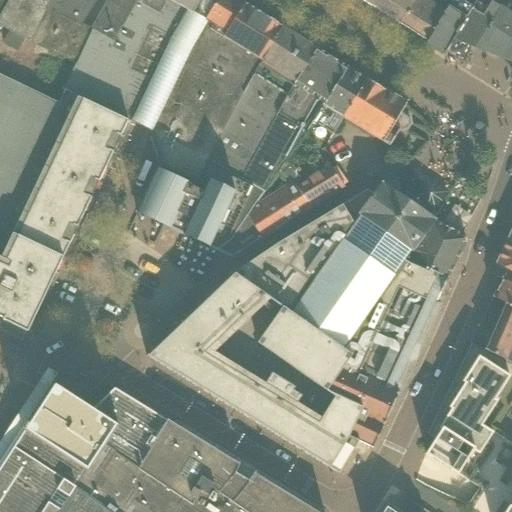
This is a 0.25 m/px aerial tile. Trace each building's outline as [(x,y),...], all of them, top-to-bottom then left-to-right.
[(10,0),(0,18),(0,26),(29,42),(31,43),(51,0),(10,0)] [(51,0),(31,43),(75,63),(76,64),(92,30),(91,30),(92,29),(82,25),(97,0),(51,0)] [(63,90),(65,91),(128,121),(149,77),(132,69),(151,31),(168,38),(172,38),(183,20),(188,10),(194,13),(201,0),(137,0),(112,40),(92,30),(76,64),(75,63),(63,90)] [(112,40),(137,0),(107,0),(92,29),(91,30),(92,30),(112,40)] [(217,0),(200,30),(195,39),(224,53),(252,8),(238,0),(217,0)] [(414,0),(376,0),(372,7),(399,24),(414,0)] [(478,42),(503,0),(414,0),(399,24),(427,42),(426,43),(444,55),(453,39),(455,40),(458,34),(478,42)] [(511,0),(503,0),(478,42),(475,47),(511,61),(511,0)] [(198,181),(208,160),(280,26),(252,8),(224,53),(195,39),(159,112),(157,116),(155,120),(149,131),(160,164),(198,181)] [(191,24),(183,20),(172,38),(168,38),(164,45),(166,46),(167,49),(160,63),(158,64),(156,63),(149,77),(128,121),(139,127),(149,131),(155,120),(157,116),(159,112),(195,39),(200,30),(191,24)] [(208,160),(224,169),(298,37),(280,26),(208,160)] [(156,63),(158,64),(160,63),(167,49),(166,46),(164,45),(168,38),(151,31),(132,69),(149,77),(156,63)] [(298,37),(224,169),(241,178),(317,49),(298,37)] [(241,178),(265,192),(293,152),(310,128),(347,68),(317,49),(241,178)] [(343,118),(367,80),(347,68),(310,128),(330,141),(343,118)] [(0,318),(28,332),(128,121),(65,91),(59,103),(0,74),(0,318)] [(355,125),(364,130),(371,135),(389,147),(399,131),(401,132),(407,130),(411,124),(410,117),(401,112),(407,104),(367,80),(343,118),(355,125)] [(198,181),(160,164),(139,212),(234,257),(242,252),(231,242),(258,202),(265,192),(241,178),(224,169),(208,160),(198,181)] [(312,207),(344,187),(328,164),(297,187),(312,207)] [(242,252),(277,229),(312,207),(297,187),(294,184),(260,206),(258,202),(231,242),(242,252)] [(434,221),(414,207),(418,200),(406,191),(401,198),(382,184),(375,195),(361,213),(411,248),(434,221)] [(428,271),(427,275),(404,260),(411,248),(361,213),(375,195),(370,191),(367,190),(358,196),(294,234),(278,243),(234,273),(147,357),(339,474),(359,442),(373,448),(398,393),(399,393),(440,305),(436,303),(448,280),(428,271)] [(131,235),(149,245),(153,236),(158,239),(165,226),(142,214),(131,235)] [(466,242),(467,242),(464,235),(434,221),(411,248),(404,260),(427,275),(428,271),(448,280),(466,242)] [(511,231),(508,240),(497,263),(498,264),(499,266),(497,269),(496,270),(494,273),(495,275),(495,276),(502,279),(511,284),(511,231)] [(511,284),(502,279),(493,298),(511,307),(511,284)] [(510,362),(511,363),(511,307),(493,298),(471,342),(510,362)] [(511,511),(511,363),(510,362),(471,342),(429,429),(438,434),(426,454),(457,474),(473,450),(479,454),(491,435),(511,448),(511,506),(508,511),(511,511)] [(92,422),(83,436),(100,447),(73,486),(78,489),(112,511),(315,511),(254,474),(253,476),(239,467),(239,465),(130,398),(113,388),(99,401),(91,408),(86,418),(92,422)] [(55,511),(57,510),(58,508),(63,501),(68,494),(73,486),(100,447),(83,436),(92,422),(86,418),(61,402),(47,393),(25,425),(3,457),(0,462),(0,511),(55,511)] [(112,511),(78,489),(73,486),(68,494),(63,501),(58,508),(57,510),(55,511),(112,511)]
